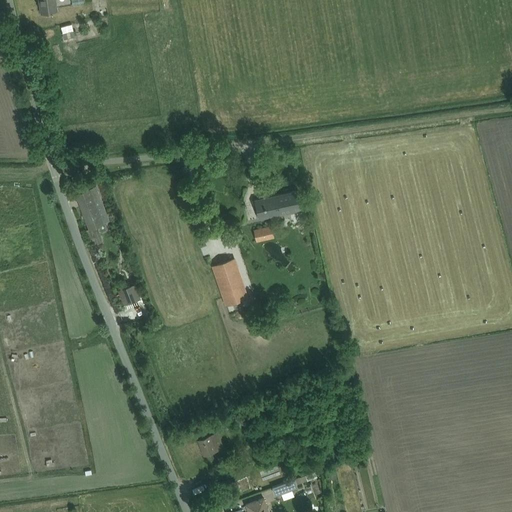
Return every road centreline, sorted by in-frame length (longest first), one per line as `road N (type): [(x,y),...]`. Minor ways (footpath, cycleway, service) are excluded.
road 1 (unclassified): [(186,511),(50,165)]
road 2 (track): [(511,107),(260,141)]
road 3 (unclassified): [(260,141),(50,165)]
road 4 (unclassified): [(50,165),(9,0)]
